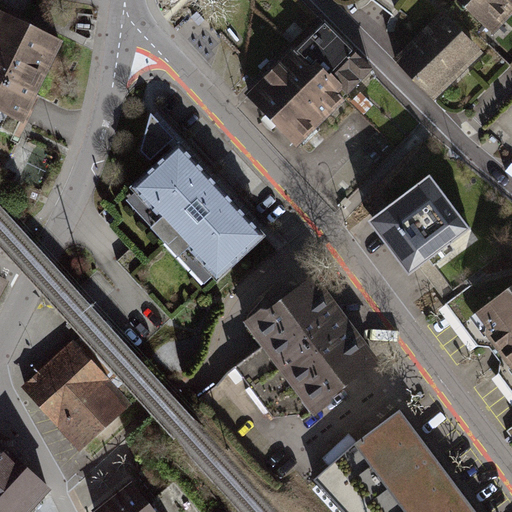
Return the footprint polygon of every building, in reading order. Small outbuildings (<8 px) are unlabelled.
[(511,12),(511,4),(507,0),(456,0),(492,35),(511,12)] [(482,54),(442,11),(391,58),(431,100),(482,54)] [(0,13),(0,118),(25,130),(65,44),(0,13)] [(353,49),(323,22),(291,50),(322,78),(348,53),(353,49)] [(291,50),(245,94),(295,148),(344,98),(322,78),(291,50)] [(368,74),(348,53),(322,78),(344,98),(368,74)] [(373,106),(360,93),(350,102),(363,115),(373,106)] [(208,288),(266,235),(150,113),(140,149),(153,164),(121,194),(208,288)] [(428,173),(364,220),(404,272),(467,227),(428,173)] [(316,271),(244,319),(262,343),(310,410),(381,359),(363,335),(326,284),(316,271)] [(511,282),(478,312),(511,349),(511,282)] [(134,405),(74,338),(22,387),(81,452),(134,405)] [(310,410),(262,343),(235,362),(273,414),(298,411),(303,416),(310,410)] [(331,462),(316,474),(349,511),(477,511),(404,408),(361,439),(352,429),(322,453),(331,462)] [(0,511),(27,511),(47,490),(0,446),(0,511)] [(159,511),(134,477),(94,509),(96,511),(159,511)]
